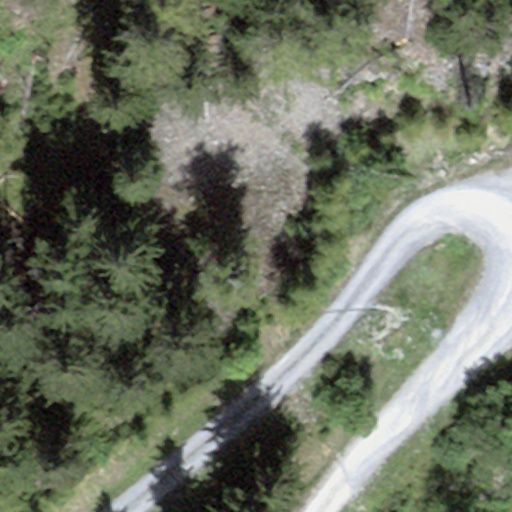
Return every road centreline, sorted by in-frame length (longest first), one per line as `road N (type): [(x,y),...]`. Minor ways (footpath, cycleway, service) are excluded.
road 1 (track): [(511,290),(507,257),(488,227),(452,215),(418,228),(332,340),(123,511)]
road 2 (track): [(320,511),(360,455),(476,348),(511,292)]
